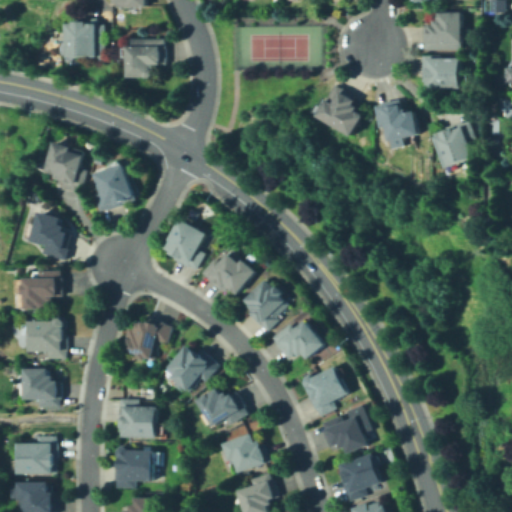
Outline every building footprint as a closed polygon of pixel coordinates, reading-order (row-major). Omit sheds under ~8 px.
[(139,8),(118,8),(118,0),(151,0),(151,8),(139,8)] [(465,48),(428,48),(428,25),(443,25),(443,13),(466,13),(465,48)] [(97,19),(97,25),(108,25),(108,55),(64,55),(64,43),(69,43),(70,19),(97,19)] [(150,73),(130,74),(129,46),(134,46),(134,39),(168,38),(169,59),(150,69),(150,73)] [(449,55),(449,59),(462,59),(461,78),(466,78),(466,87),(427,87),(427,55),(449,55)] [(360,97),(354,106),(362,111),(350,131),(318,111),(326,98),(329,100),(339,84),(360,97)] [(404,103),(405,113),(420,111),(424,142),(399,145),(397,130),(387,131),(384,105),(404,103)] [(478,156),(449,165),(441,139),(449,127),(468,121),(478,156)] [(90,172),(85,187),(56,177),(57,173),(50,170),(60,142),(88,152),(82,169),(90,172)] [(136,201),(101,209),(97,193),(104,191),(99,170),(115,167),(114,162),(127,160),(136,201)] [(75,235),(70,259),(48,254),(50,244),(37,242),(43,213),(67,218),(64,233),(75,235)] [(211,252),(199,271),(172,255),(178,246),(172,243),(189,214),(203,222),(200,227),(213,235),(205,248),(211,252)] [(237,251),(259,270),(240,292),(233,286),(228,292),(207,273),(220,258),(227,264),(237,251)] [(56,296),(56,311),(30,311),(30,278),(45,278),(45,270),(68,271),(68,296),(56,296)] [(294,303),(271,328),(254,312),(259,307),(252,301),(273,278),(282,287),(279,290),(294,303)] [(154,313),(182,326),(173,346),(165,343),(157,360),(128,347),(141,318),(150,322),(154,313)] [(72,351),(72,356),(52,356),(52,351),(32,351),(32,319),(72,319),(72,351)] [(313,319),(330,343),(310,357),(306,352),(296,358),(280,334),(297,323),(300,328),(313,319)] [(224,367),(210,382),(205,378),(196,388),(173,367),(196,342),(224,367)] [(355,393),(327,406),(322,395),(319,397),(311,379),(342,364),(355,393)] [(53,367),(53,375),(59,375),(59,379),(68,379),(68,406),(45,406),(45,398),(32,398),(32,367),(53,367)] [(226,388),(230,396),(245,389),(254,408),(219,424),(206,398),(226,388)] [(139,400),(139,405),(158,406),(158,422),(165,422),(165,435),(123,435),(123,400),(139,400)] [(347,411),(351,420),(364,415),(375,442),(353,451),(349,441),(336,447),(325,421),(347,411)] [(258,431),(262,441),(267,439),(276,460),(246,473),(240,460),(237,461),(229,443),(258,431)] [(57,474),(34,474),(14,464),(14,454),(24,454),(24,441),(47,441),(47,435),(62,435),(62,464),(57,464),(57,474)] [(136,487),(119,487),(119,464),(124,464),(124,449),(156,449),(156,481),(137,481),(136,487)] [(386,481),(351,493),(342,464),(377,453),(386,481)] [(272,511),(252,511),(243,489),(257,483),(255,478),(276,469),(285,492),(276,495),(280,504),(270,507),(272,511)] [(60,481),(60,497),(64,497),(64,511),(27,511),(27,499),(20,499),(20,481),(60,481)] [(393,511),(356,511),(355,508),(387,495),(393,511)] [(127,511),(140,503),(140,499),(161,499),(161,511),(127,511)]
